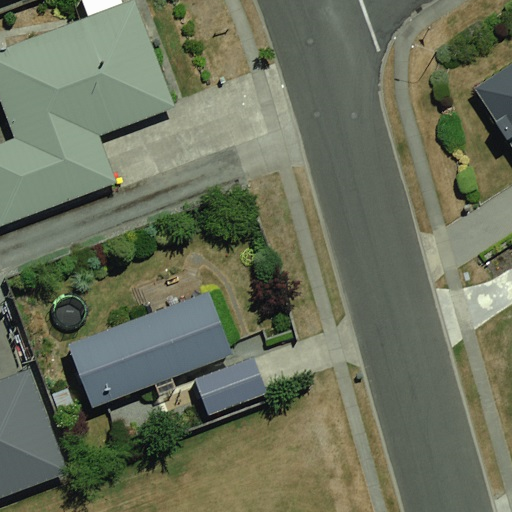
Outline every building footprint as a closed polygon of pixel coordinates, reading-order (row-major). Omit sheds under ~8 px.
[(0,105),(9,131),(0,134),(0,214),(116,176),(101,131),(172,107),(135,0),(117,0),(0,39),(0,105)] [(511,70),(472,97),(511,157),(511,70)] [(321,282),(287,292),(299,332),(334,321),(321,282)] [(202,289),(63,343),(85,400),(224,345),(202,289)] [(0,489),(63,465),(19,353),(0,360),(0,489)] [(255,360),(196,383),(210,420),(270,396),(255,360)]
